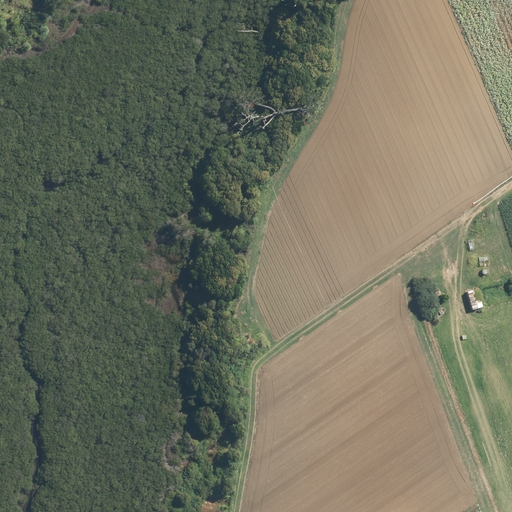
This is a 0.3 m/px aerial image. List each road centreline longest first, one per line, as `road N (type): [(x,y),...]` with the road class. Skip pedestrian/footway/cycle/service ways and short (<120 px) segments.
road 1 (track): [(511,185),(256,362),(233,511)]
road 2 (track): [(492,511),(406,289),(408,269)]
